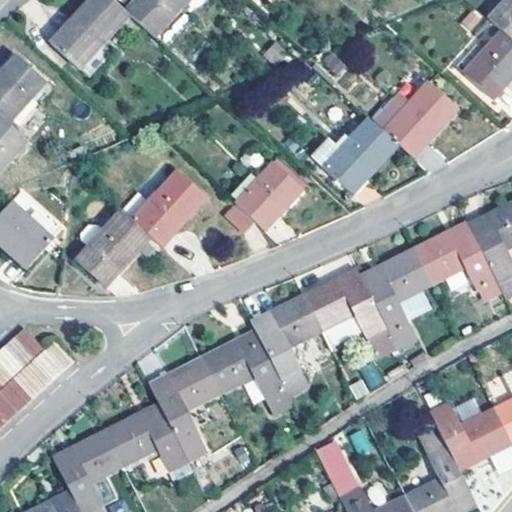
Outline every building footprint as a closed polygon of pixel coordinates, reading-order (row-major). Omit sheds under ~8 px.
[(81,67),(101,46),(129,14),(125,12),(112,0),(91,0),(62,32),(67,36),(56,50),(78,70),(81,67)] [(143,3),(139,0),(135,0),(125,12),(129,14),(130,16),(143,3)] [(130,16),(155,39),(190,0),(139,0),(143,3),(130,16)] [(511,0),(507,0),(489,20),(502,33),(511,41),(511,0)] [(474,32),(483,15),(469,8),(461,25),(474,32)] [(51,45),(56,50),(67,36),(62,32),(51,45)] [(499,84),(505,89),(511,80),(511,41),(502,33),(465,75),(488,96),(499,84)] [(110,53),(101,46),(81,67),(90,75),(110,53)] [(332,51),(322,61),(337,77),(347,67),(332,51)] [(18,57),(0,76),(0,117),(7,124),(9,121),(29,100),(45,82),(18,57)] [(418,143),(423,148),(457,110),(428,83),(383,132),(397,146),(407,154),(418,143)] [(499,84),(488,96),(493,101),(505,89),(499,84)] [(37,107),(29,100),(9,121),(17,128),(37,107)] [(0,117),(0,171),(26,141),(7,124),(0,117)] [(360,177),(365,182),(397,146),(383,132),(369,119),(324,168),(347,190),(360,177)] [(412,159),(423,148),(418,143),(407,154),(412,159)] [(272,213),(277,218),(303,190),(274,163),(235,204),(260,226),(272,213)] [(168,230),(174,235),(207,198),(178,173),(150,203),(133,222),(151,238),(156,244),(168,230)] [(352,195),(365,182),(360,177),(347,190),(352,195)] [(12,203),(55,241),(62,233),(56,228),(60,225),(23,191),(12,203)] [(150,203),(138,192),(121,211),(133,222),(150,203)] [(493,229),(475,238),(497,283),(504,296),(506,301),(511,297),(511,264),(505,251),(511,247),(511,202),(486,215),(493,229)] [(0,216),(0,245),(14,258),(20,252),(33,265),(55,241),(12,203),(0,216)] [(121,211),(104,230),(97,223),(91,223),(83,231),(83,238),(91,245),(76,261),(99,283),(112,269),(117,275),(151,238),(133,222),(121,211)] [(260,226),(265,231),(277,218),(272,213),(260,226)] [(467,225),(475,238),(493,229),(486,215),(467,225)] [(480,292),(497,283),(475,238),(467,225),(467,223),(413,250),(431,286),(466,269),(478,293),(480,292)] [(162,248),(174,235),(168,230),(156,244),(162,248)] [(398,303),(431,286),(413,250),(362,276),(364,283),(387,329),(398,351),(418,341),(398,303)] [(20,252),(14,258),(28,270),(33,265),(20,252)] [(112,269),(99,283),(105,288),(117,275),(112,269)] [(358,269),(338,278),(346,292),(364,283),(362,276),(358,269)] [(379,359),(398,350),(387,329),(364,283),(346,292),(338,278),(304,296),(322,332),(356,315),(368,338),(379,359)] [(480,292),(487,305),(504,296),(497,283),(480,292)] [(288,349),(322,332),(304,296),(269,313),(251,323),(256,332),(263,345),(281,382),(299,372),(288,349)] [(25,329),(15,338),(33,358),(43,349),(25,329)] [(256,332),(237,341),(244,355),(263,345),(256,332)] [(15,338),(5,348),(22,367),(33,358),(15,338)] [(55,341),(45,350),(63,372),(74,362),(55,341)] [(267,402),(286,392),(281,382),(263,345),(244,355),(237,341),(203,359),(221,395),(255,379),(267,402)] [(5,348),(0,351),(0,363),(12,377),(22,367),(5,348)] [(45,350),(35,360),(53,381),(63,372),(45,350)] [(221,395),(203,359),(168,377),(175,391),(157,398),(160,404),(188,461),(207,452),(187,412),(221,395)] [(35,360),(24,370),(43,391),(53,381),(35,360)] [(363,378),(349,384),(354,397),(383,385),(374,361),(359,367),(363,378)] [(0,363),(0,385),(1,387),(12,377),(0,363)] [(24,370),(14,379),(33,400),(43,391),(24,370)] [(150,386),(157,398),(175,391),(168,377),(150,386)] [(14,379),(3,388),(21,409),(33,400),(14,379)] [(3,388),(0,391),(0,406),(11,419),(21,409),(3,388)] [(328,409),(334,418),(345,411),(339,401),(328,409)] [(511,401),(495,409),(511,443),(511,401)] [(511,445),(511,443),(495,409),(462,426),(450,402),(430,412),(438,428),(453,457),(473,449),(480,461),(511,445)] [(169,474),(190,464),(188,461),(160,404),(106,431),(124,467),(157,451),(169,474)] [(0,406),(0,426),(1,428),(11,419),(0,406)] [(363,428),(348,434),(359,457),(374,450),(363,428)] [(453,457),(438,428),(419,438),(439,480),(406,496),(413,511),(467,511),(478,507),(460,471),(453,457)] [(90,484),(124,467),(106,431),(54,458),(71,493),(80,511),(94,511),(103,508),(90,484)] [(317,451),(324,466),(343,456),(336,442),(317,451)] [(453,457),(460,471),(480,461),(473,449),(453,457)] [(413,511),(406,496),(373,511),(371,511),(343,456),(324,466),(345,507),(347,511),(413,511)] [(80,511),(71,493),(32,511),(80,511)]
